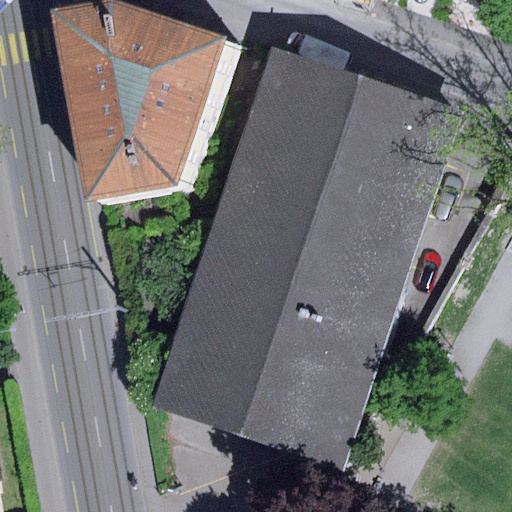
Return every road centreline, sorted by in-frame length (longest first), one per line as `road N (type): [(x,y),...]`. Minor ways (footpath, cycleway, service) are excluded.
road 1 (residential): [(110,511),(21,0)]
road 2 (residential): [(511,91),(223,0)]
